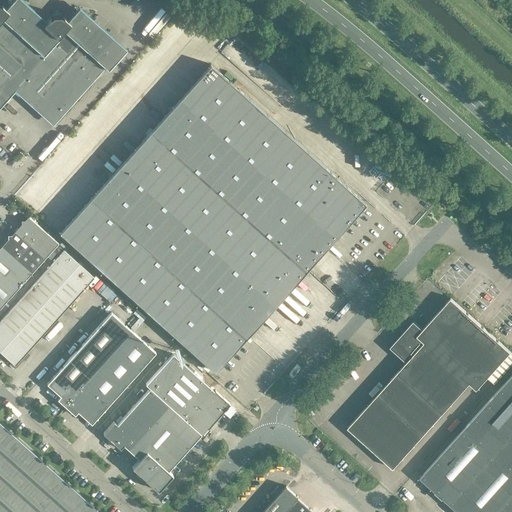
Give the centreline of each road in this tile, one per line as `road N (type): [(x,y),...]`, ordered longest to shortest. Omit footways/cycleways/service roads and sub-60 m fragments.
road 1 (unclassified): [(273,437),(279,413),(437,237),(456,236),(511,284)]
road 2 (trunk): [(313,0),(511,172)]
road 3 (trunk): [(511,140),(351,0)]
road 4 (unclassified): [(130,511),(0,391)]
road 5 (tertiary): [(372,511),(294,444),(273,437)]
